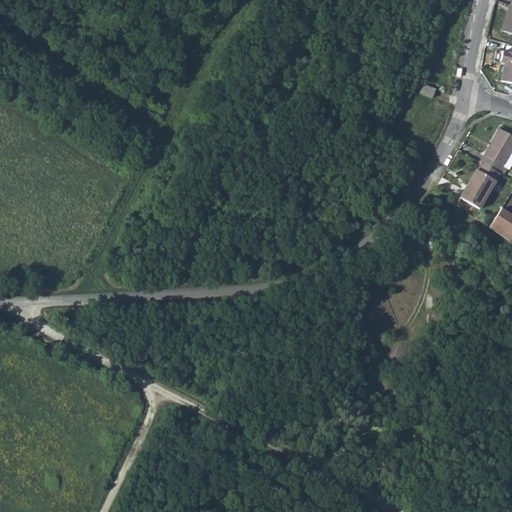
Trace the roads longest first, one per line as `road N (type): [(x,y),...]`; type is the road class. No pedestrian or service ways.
road 1 (unclassified): [(466,97),(445,148),(410,199),(364,245),(312,273),(265,287),(0,304)]
road 2 (track): [(412,511),(0,304)]
road 3 (track): [(164,392),(105,511)]
